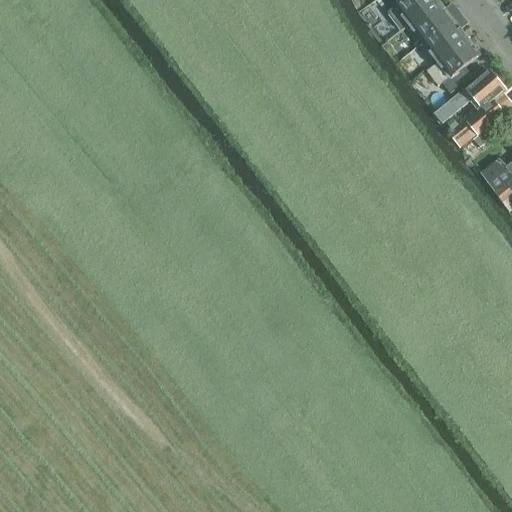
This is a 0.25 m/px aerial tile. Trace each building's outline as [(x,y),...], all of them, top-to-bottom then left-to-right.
[(388,13),(402,31),(439,2),(437,0),(389,0),(395,8),(388,13)] [(410,26),(423,43),(460,15),(456,9),(457,8),(456,7),(447,13),(439,2),(402,31),(402,32),(410,26)] [(423,43),(437,62),(467,39),(458,28),(467,21),(466,20),(465,21),(460,15),(423,43)] [(467,39),(437,62),(450,78),(442,84),(451,95),(473,78),(465,68),(480,56),(467,39)] [(443,125),(474,100),(484,111),(468,124),(479,136),(505,114),(494,102),(507,91),(491,72),(468,91),(466,89),(435,115),(443,125)] [(511,179),(511,176),(506,168),(499,160),(481,175),(495,193),(511,179)] [(511,179),(495,193),(502,203),(510,213),(511,212),(511,179)]
